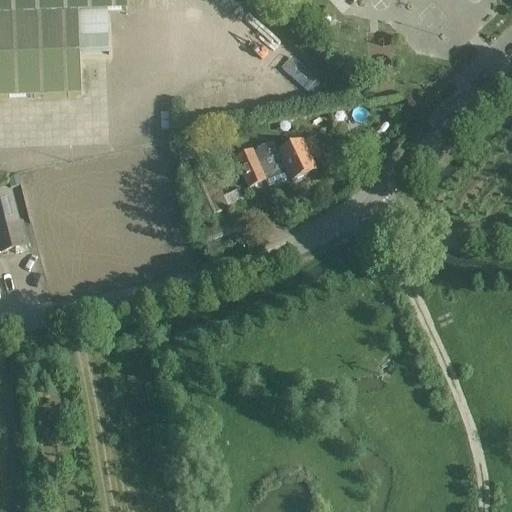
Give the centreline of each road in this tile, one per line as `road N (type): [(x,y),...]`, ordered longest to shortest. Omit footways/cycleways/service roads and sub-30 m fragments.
road 1 (tertiary): [(0,328),(158,295),(293,244),(361,208)]
road 2 (residential): [(482,511),(466,412),(400,267),(397,227)]
road 3 (tertiary): [(361,208),(511,69)]
